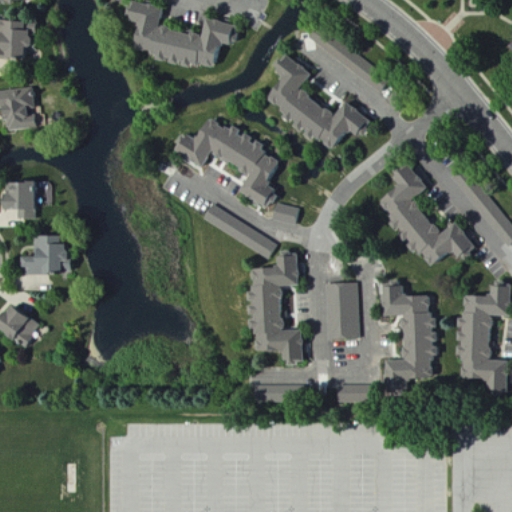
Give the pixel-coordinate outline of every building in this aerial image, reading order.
[(212,38),(169,28),(173,10),(141,3),(136,25),(151,29),(146,50),(168,55),(166,61),(200,69),(201,64),(227,70),(232,46),(243,48),(247,28),(216,21),(212,38)] [(0,42),(0,59),(36,62),(37,49),(43,49),(43,33),(29,32),(30,23),(10,22),(9,43),(0,42)] [(315,42),(388,94),(397,80),(325,29),(315,42)] [(0,93),(0,106),(0,110),(14,109),(16,133),(46,130),(41,89),(0,93)] [(250,194),(277,209),(286,193),(278,188),(291,165),(272,155),(276,149),(262,142),(263,141),(251,134),(250,136),(222,121),(210,143),(194,134),(184,153),(213,169),(220,155),(260,176),(250,194)] [(425,200),(439,191),(424,169),(404,182),(412,192),(396,202),(440,270),(464,255),(469,263),(486,252),(468,225),(449,237),(425,200)] [(26,221),(46,222),(47,185),(21,185),(21,196),(16,196),(15,212),(26,213),(26,221)] [(305,209),(283,207),(282,223),(304,225),(305,209)] [(210,223),(276,260),(285,245),(218,208),(210,223)] [(65,239),(43,239),(44,259),(31,259),(31,276),(80,276),(80,247),(66,248),(65,239)] [(268,355),(294,354),(298,368),(314,363),(313,332),(292,332),(292,291),(291,289),(309,288),(309,254),(289,254),(289,268),(281,271),(264,271),(264,293),(259,294),(259,303),(260,308),(260,317),(260,322),(260,332),(267,332),(268,355)] [(331,286),(333,343),(366,342),(364,285),(331,286)] [(439,297),(410,298),(410,285),(394,285),(395,319),(413,318),(415,363),(397,363),(398,389),(420,389),(420,382),(442,381),(442,358),(447,358),(447,347),(447,332),(446,332),(446,320),(439,320),(439,297)] [(474,298),(473,332),(468,332),(468,346),(467,360),(474,360),(473,381),(498,382),(497,393),(511,393),(511,362),(500,362),(502,319),(511,319),(511,285),(502,285),(502,299),(474,298)] [(11,321),(6,332),(37,348),(49,324),(21,309),(14,323),(11,321)] [(0,380),(7,378),(4,368),(10,367),(3,342),(0,342),(0,380)] [(310,387),(262,387),(263,404),(310,404),(310,387)]
